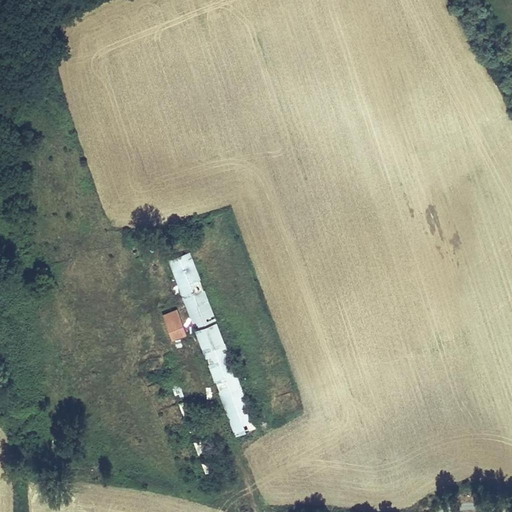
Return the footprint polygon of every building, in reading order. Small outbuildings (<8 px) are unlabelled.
[(190,237),(173,244),(178,255),(194,248),(190,237)] [(162,249),(141,258),(146,269),(166,260),(162,249)] [(113,270),(118,280),(137,273),(132,262),(113,270)] [(153,283),(228,454),(248,445),(172,275),(153,283)] [(162,329),(143,337),(147,348),(166,340),(162,329)] [(171,383),(175,399),(183,397),(180,381),(171,383)] [(159,387),(153,390),(156,399),(163,397),(159,387)] [(168,406),(161,409),(165,419),(172,416),(168,406)] [(168,428),(172,437),(181,434),(176,424),(168,428)] [(204,451),(201,440),(194,441),(197,452),(204,451)] [(176,446),(181,457),(189,454),(184,443),(176,446)] [(185,466),(188,474),(197,470),(192,462),(185,466)] [(201,480),(193,484),(197,493),(204,490),(201,480)]
